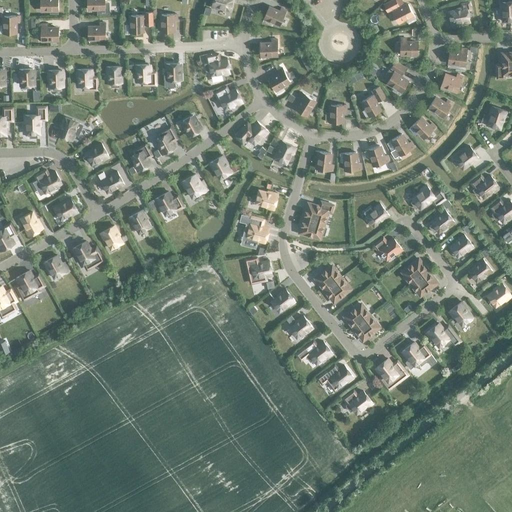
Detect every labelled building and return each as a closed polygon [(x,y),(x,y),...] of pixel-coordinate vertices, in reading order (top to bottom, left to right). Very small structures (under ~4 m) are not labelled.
[(40,0),(41,9),(58,9),(58,0),(40,0)] [(87,0),(88,8),(105,8),(104,0),(87,0)] [(213,0),(212,6),(219,8),(219,7),(230,10),(233,0),(213,0)] [(399,5),(396,0),(393,0),(384,5),(387,11),(391,9),(398,22),(413,14),(408,4),(398,9),(396,6),(399,5)] [(503,9),(503,20),(511,20),(511,1),(501,2),(501,9),(503,9)] [(470,8),(469,2),(461,3),(462,7),(457,8),(457,9),(449,11),(451,23),(462,21),(463,23),(470,21),(467,9),(470,8)] [(280,24),(286,10),(281,8),(279,11),(269,7),(264,17),(280,24)] [(131,32),(143,32),(142,20),(146,20),(146,14),(131,15),(131,32)] [(162,31),(174,31),(173,19),(177,19),(177,14),(162,14),(162,31)] [(4,33),(16,32),(16,21),(20,21),(20,15),(4,15),(4,33)] [(100,27),(88,27),(89,38),(106,38),(105,22),(100,23),(100,27)] [(42,39),(59,39),(59,28),(47,28),(47,24),(41,24),(42,39)] [(407,38),(401,38),(401,53),(418,54),(418,42),(407,42),(407,38)] [(278,54),(277,39),(272,39),(272,43),(260,43),(261,55),(278,54)] [(448,62),(465,64),(467,49),(462,48),(461,52),(450,51),(448,62)] [(218,53),(206,56),(208,63),(205,63),(206,71),(210,70),(211,75),(222,72),(223,74),(230,73),(227,57),(220,59),(218,53)] [(497,78),(505,77),(504,73),(511,73),(511,53),(510,54),(510,53),(503,53),(503,65),(497,65),(497,78)] [(406,68),(395,61),(392,67),(395,69),(393,72),(389,69),(383,79),(388,82),(387,82),(402,91),(408,81),(398,75),(400,72),(402,74),(406,68)] [(168,71),(169,79),(180,79),(180,63),(166,64),(166,71),(168,71)] [(155,72),(150,72),(149,64),(135,65),(136,72),(138,72),(138,80),(143,80),(143,83),(155,83),(155,72)] [(111,82),(111,86),(119,86),(119,82),(121,82),(120,66),(106,66),(107,74),(109,74),(109,82),(111,82)] [(279,74),(269,79),(275,89),(290,81),(282,67),(277,70),(279,74)] [(22,85),(33,84),(33,69),(19,69),(19,76),(21,76),(22,85)] [(84,85),(84,89),(97,89),(97,76),(91,76),(91,69),(77,69),(77,77),(80,76),(80,85),(84,85)] [(53,86),(53,90),(61,90),(61,86),(62,86),(62,70),(48,70),(48,78),(51,77),(51,86),(53,86)] [(445,74),(441,85),(458,91),(463,76),(457,74),(456,78),(445,74)] [(243,102),(240,96),(235,88),(229,91),(226,86),(215,92),(218,99),(220,98),(225,109),(235,104),(236,105),(243,102)] [(375,93),(369,96),(362,101),(370,116),(380,110),(375,100),(378,98),(379,100),(385,97),(379,86),(373,89),(375,93)] [(315,100),(309,96),(302,92),(299,97),(302,99),(297,109),(306,115),(315,100)] [(429,106),(444,116),(452,103),(447,100),(445,103),(435,97),(429,106)] [(331,113),(326,113),(326,121),(331,121),(331,122),(342,122),(342,110),(346,110),(346,104),(331,104),(331,113)] [(30,133),(30,137),(37,137),(37,133),(40,133),(40,125),(41,124),(40,119),(46,119),(46,106),(37,106),(37,115),(25,115),(25,122),(27,122),(27,133),(30,133)] [(507,111),(492,106),(490,113),(491,113),(488,124),(500,128),(503,120),(504,120),(507,111)] [(0,134),(6,134),(6,126),(7,125),(7,120),(13,120),(12,107),(3,107),(4,116),(0,115),(0,134)] [(185,129),(189,136),(201,129),(193,115),(183,121),(187,128),(185,129)] [(62,125),(58,134),(72,140),(75,133),(73,132),(78,122),(66,117),(63,125),(62,125)] [(413,125),(425,137),(436,127),(432,123),(429,125),(421,117),(413,125)] [(264,137),(269,131),(257,121),(252,126),(248,122),(236,136),(243,142),(248,137),(255,144),(262,135),(264,137)] [(163,154),(175,147),(171,140),(176,138),(170,126),(158,133),(160,137),(157,138),(161,146),(159,147),(163,154)] [(408,144),(402,134),(392,140),(401,154),(414,146),(411,141),(408,144)] [(293,154),(296,147),(282,140),(278,149),(278,150),(275,157),(286,163),(291,153),(293,154)] [(87,163),(91,162),(92,164),(102,158),(102,160),(109,156),(101,143),(93,147),(93,148),(86,153),(87,155),(83,157),(87,163)] [(134,164),(138,171),(150,164),(147,157),(152,155),(146,143),(134,150),(136,154),(132,155),(136,163),(134,164)] [(369,149),(374,165),(389,160),(387,155),(383,156),(380,145),(369,149)] [(471,164),(479,158),(469,145),(463,150),(465,151),(456,158),(463,168),(470,163),(471,164)] [(266,150),(262,146),(259,150),(261,151),(257,155),(261,158),(264,154),(263,154),(266,150)] [(320,151),(317,168),(333,170),(333,165),(330,164),(331,153),(320,151)] [(346,170),(361,169),(361,163),(357,163),(356,152),(344,153),(346,170)] [(228,164),(223,155),(210,163),(213,169),(215,168),(220,178),(231,172),(227,164),(228,164)] [(56,188),(63,184),(55,171),(49,174),(46,169),(35,175),(38,181),(36,183),(40,189),(43,187),(46,192),(55,186),(56,188)] [(118,188),(125,184),(117,171),(108,176),(109,176),(101,181),(108,192),(117,186),(118,188)] [(200,182),(196,174),(182,181),(186,188),(187,187),(193,197),(203,191),(204,192),(207,190),(203,181),(200,182)] [(493,190),(494,192),(500,187),(490,175),(484,179),(481,175),(471,182),(475,188),(473,189),(478,195),(481,193),(484,197),(493,190)] [(436,205),(446,197),(441,190),(434,195),(426,185),(421,189),(422,191),(413,198),(414,200),(411,202),(416,208),(419,206),(421,208),(427,202),(428,203),(432,200),(436,205)] [(267,207),(274,209),(278,194),(268,191),(268,192),(260,190),(256,202),(267,205),(267,207)] [(172,198),(169,191),(155,199),(159,205),(160,204),(166,214),(176,208),(177,209),(184,206),(178,195),(172,198)] [(72,215),(78,211),(71,198),(62,203),(55,208),(61,219),(71,213),(72,215)] [(494,212),(492,214),(497,220),(500,217),(503,221),(511,214),(511,202),(509,199),(504,204),(500,199),(490,207),(494,212)] [(307,211),(306,215),(325,220),(328,210),(332,211),(334,204),(321,201),(320,206),(309,203),(306,211),(307,211)] [(375,209),(366,216),(374,226),(381,221),(382,221),(389,215),(380,203),(374,207),(375,209)] [(433,224),(430,226),(434,232),(437,230),(439,232),(448,225),(449,226),(455,222),(445,209),(437,216),(438,216),(431,222),(433,224)] [(147,218),(142,210),(129,217),(132,224),(134,223),(139,233),(150,226),(146,219),(147,218)] [(25,228),(29,235),(42,227),(38,219),(37,219),(33,212),(21,218),(27,228),(25,228)] [(302,225),(300,232),(312,235),(320,237),(321,234),(324,235),(327,228),(323,226),(325,220),(306,215),(303,225),(302,225)] [(258,240),(265,242),(269,227),(262,225),(263,219),(251,216),(249,223),(247,222),(245,230),(249,231),(247,235),(258,238),(258,240)] [(119,234),(114,225),(101,233),(104,239),(106,238),(111,248),(123,242),(118,234),(119,234)] [(0,248),(1,250),(14,243),(10,234),(9,235),(5,227),(0,229),(0,248)] [(474,246),(464,234),(456,240),(457,241),(450,246),(458,256),(467,249),(468,251),(474,246)] [(387,241),(383,237),(374,244),(378,250),(379,249),(387,259),(396,252),(397,254),(402,249),(393,237),(387,241)] [(91,249),(86,241),(73,248),(76,255),(78,254),(83,264),(95,257),(93,254),(99,251),(96,246),(91,249)] [(62,263),(58,255),(44,262),(47,269),(49,268),(54,278),(65,272),(66,273),(69,271),(64,262),(62,263)] [(409,267),(403,271),(412,283),(427,271),(423,265),(419,259),(409,266),(409,267)] [(469,271),(477,281),(486,274),(487,275),(493,271),(483,259),(475,265),(476,265),(469,271)] [(265,276),(272,275),(269,260),(259,262),(260,263),(251,265),(254,277),(265,275),(265,276)] [(321,283),(326,289),(341,277),(332,266),(326,270),(316,277),(321,284),(321,283)] [(39,274),(33,277),(30,270),(16,278),(20,284),(21,283),(27,293),(29,292),(31,295),(38,292),(36,288),(37,287),(38,288),(45,285),(39,274)] [(427,271),(412,283),(421,294),(427,289),(427,290),(437,282),(432,276),(432,277),(427,271)] [(343,293),(350,288),(341,277),(326,289),(330,295),(329,295),(334,301),(344,294),(343,293)] [(495,290),(488,295),(496,305),(505,298),(506,300),(511,295),(502,283),(494,289),(495,290)] [(11,289),(5,292),(2,286),(0,286),(0,307),(9,303),(10,304),(17,300),(11,289)] [(289,305),(295,301),(286,289),(278,295),(272,301),(279,311),(288,304),(289,305)] [(455,316),(462,324),(472,317),(467,310),(468,309),(462,301),(449,311),(454,317),(455,316)] [(350,321),(355,327),(370,315),(361,304),(355,309),(355,308),(345,315),(350,322),(350,321)] [(307,332),(313,327),(304,315),(296,321),(296,322),(289,327),(297,337),(306,331),(307,332)] [(373,331),(379,326),(370,315),(355,327),(359,333),(363,339),(373,332),(373,331)] [(439,346),(443,343),(446,346),(452,341),(450,339),(456,335),(448,325),(444,329),(439,323),(427,332),(431,338),(433,337),(439,346)] [(327,357),(333,353),(323,341),(317,345),(314,340),(304,348),(308,353),(306,355),(311,361),(314,359),(317,363),(326,356),(327,357)] [(414,342),(402,351),(407,357),(408,356),(415,365),(419,362),(421,365),(427,360),(426,358),(431,354),(424,344),(419,347),(414,342)] [(393,364),(388,358),(376,368),(380,374),(382,372),(389,381),(393,378),(395,381),(401,377),(399,374),(405,370),(397,360),(393,364)] [(348,381),(354,377),(344,365),(338,369),(335,364),(325,372),(329,377),(327,379),(332,385),(335,383),(338,387),(347,380),(348,381)] [(367,407),(373,403),(363,390),(357,395),(354,390),(344,398),(348,403),(346,405),(351,411),(354,409),(357,413),(366,406),(367,407)]
